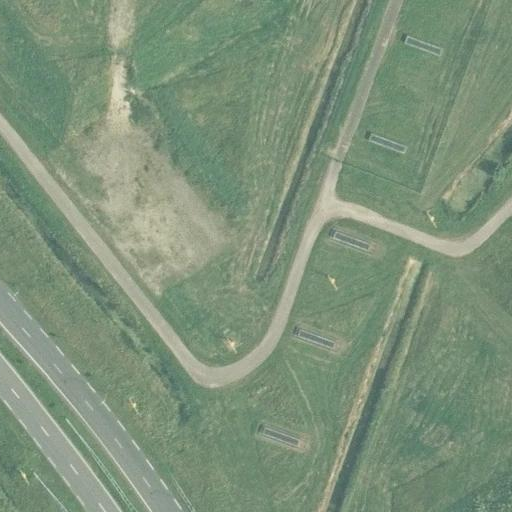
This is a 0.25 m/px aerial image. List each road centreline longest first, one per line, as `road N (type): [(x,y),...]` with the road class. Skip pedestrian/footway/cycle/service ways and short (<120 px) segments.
road 1 (primary): [(167,511),(0,303)]
road 2 (primary): [(0,378),(102,511)]
